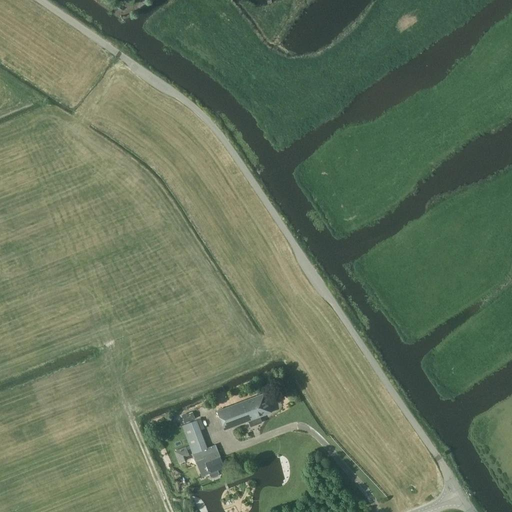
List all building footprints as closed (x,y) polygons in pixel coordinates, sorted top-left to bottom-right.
[(264,393),(217,411),(224,430),(272,412),(264,393)] [(185,421),(196,417),(193,409),(182,413),(185,421)] [(192,454),(207,448),(196,420),(182,425),(192,454)] [(184,454),(190,452),(187,444),(175,449),(179,461),(186,459),(184,454)] [(202,456),(203,458),(198,460),(204,475),(209,473),(210,477),(212,478),(218,476),(219,474),(217,469),(224,467),(217,450),(202,456)]
